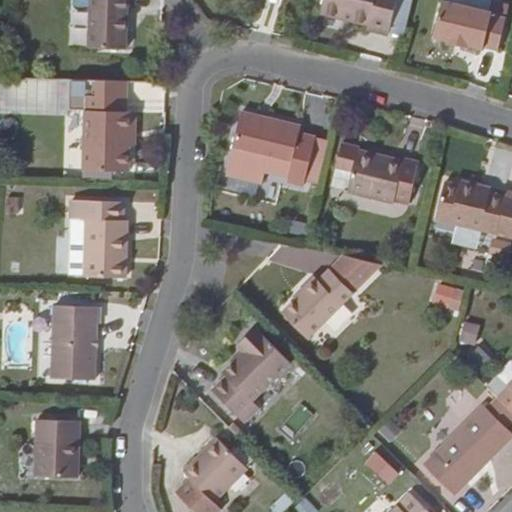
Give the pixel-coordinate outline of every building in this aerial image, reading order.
[(125,49),(126,0),(87,0),(86,49),(125,49)] [(350,17),(349,21),(366,26),(364,31),(386,36),(394,0),(321,0),(318,14),(339,19),(340,15),(350,17)] [(496,51),(503,19),(489,15),(489,13),(440,1),(431,38),(445,41),(445,43),(465,48),(467,45),(480,49),(480,47),(496,51)] [(65,110),(66,80),(0,77),(0,113),(65,115),(65,110)] [(125,113),(126,82),(66,80),(65,110),(82,111),(81,171),(127,172),(128,147),(130,113),(125,113)] [(163,112),(164,82),(133,81),(132,111),(163,112)] [(301,187),(313,138),(297,134),(298,127),(240,113),(230,152),(227,176),(261,185),(262,172),(286,178),(285,183),(301,187)] [(406,205),(417,163),(401,159),(400,161),(356,150),(346,192),(391,204),(392,201),(406,205)] [(511,234),(511,194),(504,192),(502,198),(487,193),(488,188),(458,180),(457,186),(443,182),(433,220),(511,238),(511,234)] [(16,215),(16,199),(4,198),(3,214),(16,215)] [(83,243),(68,243),(67,277),(125,278),(126,222),(122,222),(122,203),(69,200),(68,220),(83,220),(83,243)] [(68,220),(68,243),(83,243),(83,220),(68,220)] [(312,277),(299,291),(301,292),(293,301),(280,314),(306,339),(351,294),(327,270),(316,281),(312,277)] [(447,307),(451,290),(437,285),(433,303),(447,307)] [(301,292),(299,291),(292,298),(293,301),(301,292)] [(97,323),(98,308),(52,306),(50,378),(93,380),(95,323),(97,323)] [(474,346),(480,325),(464,320),(458,341),(474,346)] [(250,402),(289,363),(254,328),(236,347),(241,352),(221,373),(224,377),(210,391),(242,423),(257,408),(250,402)] [(468,360),(481,367),(489,353),(475,345),(468,360)] [(496,399),(511,414),(511,379),(505,386),(507,387),(496,399)] [(511,436),(504,429),(511,419),(511,414),(496,399),(485,410),(481,405),(422,465),(453,495),(511,437),(511,436)] [(289,439),(310,412),(299,403),(278,430),(289,439)] [(77,478),(78,422),(34,420),(33,477),(77,478)] [(388,442),(398,432),(388,421),(378,431),(388,442)] [(214,503),(246,469),(215,438),(181,471),(188,478),(174,493),(193,511),(217,511),(220,510),(214,503)] [(377,446),(363,463),(389,484),(403,467),(377,446)] [(277,511),(282,511),(295,498),(285,489),(271,506),(277,511)] [(390,511),(426,511),(408,494),(390,511)]
